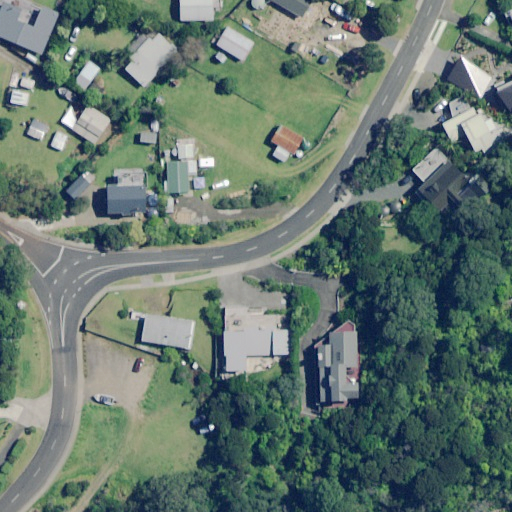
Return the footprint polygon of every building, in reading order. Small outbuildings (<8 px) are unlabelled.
[(211,0),(180,0),(181,21),(212,20),(211,0)] [(320,4),(313,0),(272,0),(309,22),(320,4)] [(21,11),(0,1),(0,36),(41,54),(58,15),(44,9),(35,28),(17,20),(21,11)] [(253,43),(227,27),(216,45),(242,61),(253,43)] [(177,52),(155,31),(122,67),(144,87),(177,52)] [(485,48),(473,40),(462,58),(473,65),(485,48)] [(99,69),(88,62),(74,83),(84,90),(99,69)] [(104,91),(91,82),(86,90),(99,99),(104,91)] [(28,94),(12,91),(10,103),(27,106),(28,94)] [(511,91),(503,100),(511,109),(511,91)] [(110,120),(87,105),(81,113),(71,107),(61,122),(94,144),(110,120)] [(475,116),(470,108),(441,125),(451,142),(465,134),(475,152),(481,149),(485,157),(503,146),(502,144),(511,138),(511,124),(509,119),(501,123),(503,127),(489,135),(478,115),(475,116)] [(48,126),(33,119),(26,134),(41,140),(48,126)] [(302,138),(279,125),(270,142),(293,155),(302,138)] [(68,136),(56,132),(50,146),(62,151),(68,136)] [(186,148),(176,148),(176,156),(166,156),(166,193),(188,193),(188,175),(195,175),(195,156),(186,156),(186,148)] [(466,183),(434,148),(410,170),(423,184),(416,191),(446,223),(468,202),(471,205),(490,188),(476,173),(466,183)] [(211,165),(211,156),(197,157),(197,166),(211,165)] [(73,202),(95,179),(86,169),(64,192),(73,202)] [(145,170),(113,169),(113,186),(107,185),(106,214),(144,215),(145,170)] [(204,180),(193,179),(192,190),(204,190),(204,180)] [(196,323),(147,315),(143,342),(192,349),(196,323)] [(255,329),(226,329),(226,371),(244,371),(244,356),(292,355),(291,328),(255,329)] [(355,367),(354,333),(329,334),(329,346),(317,347),(319,402),(356,400),(356,383),(344,384),(343,368),(355,367)]
